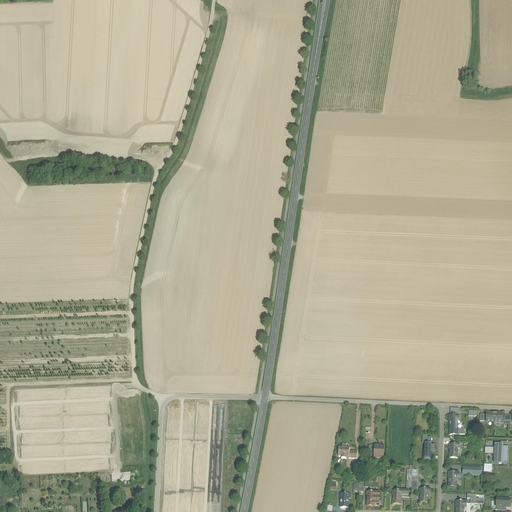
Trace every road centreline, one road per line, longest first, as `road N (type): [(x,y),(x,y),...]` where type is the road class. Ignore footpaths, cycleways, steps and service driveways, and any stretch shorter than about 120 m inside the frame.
road 1 (track): [(215,0),(176,147),(157,163),(131,297),(136,377),(164,396)]
road 2 (primary): [(265,397),(325,0)]
road 3 (residential): [(157,511),(164,396),(265,397)]
road 4 (unclassified): [(265,397),(443,404)]
